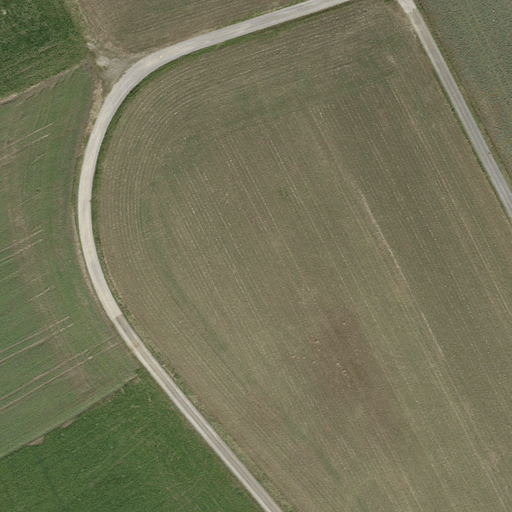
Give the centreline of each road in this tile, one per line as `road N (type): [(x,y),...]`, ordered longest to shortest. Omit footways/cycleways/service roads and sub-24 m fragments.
road 1 (track): [(273,511),(111,313),(86,241),(83,180),(119,90),(150,60),(324,0)]
road 2 (track): [(402,0),(511,215)]
